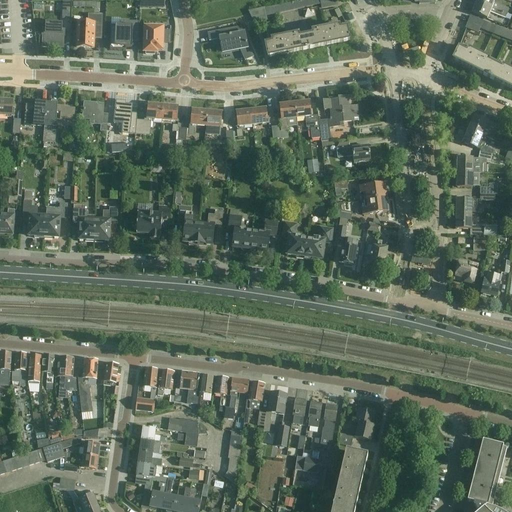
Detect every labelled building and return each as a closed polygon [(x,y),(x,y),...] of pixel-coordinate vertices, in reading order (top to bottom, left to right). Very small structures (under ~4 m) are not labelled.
[(476,0),(476,2),(504,13),(506,8),(493,3),(493,0),(476,0)] [(320,3),(321,4),(322,9),(336,6),(333,1),(320,3)] [(504,13),(491,8),(476,2),(471,14),(486,19),(489,14),(505,20),(507,14),(504,13)] [(251,18),(253,17),(264,15),(263,9),(249,12),(251,18)] [(74,34),(74,43),(76,43),(76,48),(93,49),(94,39),(101,40),(102,16),(88,15),(88,24),(77,23),(77,34),(74,34)] [(254,23),(265,21),(265,16),(264,15),(253,17),(251,18),(254,23)] [(470,18),(468,23),(479,27),(481,22),(470,18)] [(111,26),(109,50),(125,51),(126,48),(132,48),(132,40),(138,40),(139,22),(121,21),(121,27),(111,26)] [(477,32),(479,28),(479,27),(468,23),(466,28),(477,32)] [(41,29),(41,36),(43,37),(43,46),(62,47),(63,38),(65,38),(65,30),(61,29),(61,25),(46,24),(46,29),(41,29)] [(339,27),(332,28),(335,44),(349,41),(346,28),(339,30),(339,27)] [(145,28),(144,52),(146,52),(146,55),(154,55),(154,53),(156,53),(156,51),(162,51),(162,49),(162,44),(170,44),(171,31),(162,31),(163,29),(145,28)] [(332,28),(318,31),(321,47),(335,44),(332,28)] [(230,30),(208,34),(209,41),(220,39),(222,53),(223,57),(241,53),(244,61),(252,58),(248,47),(247,45),(246,45),(246,43),(245,44),(243,34),(231,37),(230,30)] [(312,35),(305,36),(308,49),(321,47),(318,31),(311,32),(312,35)] [(298,35),(291,36),(294,52),(308,49),(305,36),(298,38),(298,35)] [(291,36),(278,39),(281,55),(294,52),(291,36)] [(267,58),(281,55),(278,39),(271,41),(271,43),(264,45),(267,58)] [(488,78),(494,65),(488,62),(489,60),(468,49),(466,52),(458,48),(452,60),(488,78)] [(494,65),(488,78),(511,89),(511,71),(502,66),(501,68),(494,65)] [(331,121),(327,121),(318,122),(320,139),(320,143),(330,142),(329,129),(338,128),(338,124),(353,122),(352,119),(357,119),(356,107),(351,108),(348,108),(347,97),(337,98),(338,102),(336,102),(336,101),(323,102),(324,111),(330,111),(331,121)] [(13,102),(0,100),(0,116),(14,117),(14,109),(12,109),(13,102)] [(309,103),(294,104),(296,119),(305,118),(306,128),(310,128),(311,140),(320,139),(318,122),(317,117),(313,117),(312,111),(310,111),(309,103)] [(106,132),(107,115),(102,115),(103,105),(96,104),(95,106),(84,105),(83,119),(90,119),(90,124),(101,125),(100,132),(106,132)] [(280,114),(278,114),(279,121),(280,128),(281,132),(288,131),(287,128),(297,127),(296,119),(294,104),(279,106),(280,114)] [(128,135),(134,136),(136,121),(136,115),(130,114),(130,110),(131,111),(131,106),(124,105),(123,106),(115,105),(114,118),(123,119),(122,132),(128,133),(128,135)] [(149,137),(151,121),(161,122),(162,106),(148,105),(147,113),(145,113),(144,120),(143,121),(136,121),(134,136),(149,137)] [(33,126),(44,127),(45,107),(34,106),(34,107),(26,106),(24,123),(33,124),(33,126)] [(177,108),(162,106),(161,122),(178,123),(179,116),(177,116),(177,108)] [(74,110),(45,107),(44,127),(43,143),(53,144),(54,138),(55,138),(55,131),(50,131),(51,128),(56,128),(56,126),(72,128),(74,110)] [(265,110),(250,111),(252,126),(269,124),(268,118),(266,118),(265,110)] [(189,126),(205,127),(206,112),(192,111),(191,119),(189,119),(189,126)] [(235,128),(252,126),(250,111),(236,113),(237,121),(235,121),(235,128)] [(221,114),(206,112),(205,127),(222,129),(223,122),(221,122),(221,114)] [(474,117),(468,131),(482,136),(484,131),(488,132),(490,128),(494,130),(495,126),(474,117)] [(173,126),(172,134),(176,134),(176,141),(182,141),(183,130),(177,129),(177,127),(173,126)] [(280,128),(272,128),(272,129),(272,135),(273,140),(279,139),(288,138),(288,131),(281,132),(280,128)] [(183,130),(182,141),(185,142),(185,135),(193,136),(193,130),(189,129),(189,130),(183,130)] [(491,155),(492,151),(486,148),(483,147),(485,143),(480,141),(482,136),(468,131),(462,144),(476,150),(480,151),(479,153),(491,155)] [(348,142),(335,143),(336,149),(337,159),(352,157),(353,165),(357,165),(357,167),(365,166),(364,164),(370,163),(368,148),(351,149),(351,148),(348,148),(348,142)] [(166,155),(180,155),(180,146),(166,145),(166,155)] [(490,161),(491,155),(479,153),(478,159),(472,159),(457,159),(457,174),(472,174),(472,163),(483,164),(483,160),(490,161)] [(277,157),(267,159),(268,166),(278,164),(277,157)] [(317,160),(307,161),(308,174),(318,173),(317,160)] [(472,174),(457,174),(457,188),(472,188),(479,188),(479,174),(472,174)] [(20,208),(22,183),(15,182),(14,190),(3,191),(3,204),(20,208)] [(335,192),(347,190),(346,183),(334,185),(335,192)] [(365,194),(366,202),(386,199),(384,185),(359,188),(360,195),(365,194)] [(34,239),(43,240),(44,218),(37,217),(37,208),(31,207),(32,192),(24,192),(23,216),(29,217),(28,237),(34,237),(34,239)] [(456,215),(471,216),(475,216),(475,210),(477,210),(477,206),(481,206),(481,201),(494,201),(494,195),(480,195),(480,201),(456,200),(456,215)] [(388,213),(386,199),(366,202),(363,202),(364,209),(362,210),(362,217),(388,213)] [(44,218),(43,240),(52,240),(52,238),(58,239),(59,219),(66,219),(67,206),(67,205),(58,205),(58,209),(45,208),(44,218)] [(73,206),(72,221),(79,221),(78,240),(84,241),(84,242),(93,243),(93,221),(94,216),(86,216),(87,211),(84,211),(85,206),(73,206)] [(169,221),(170,208),(158,208),(158,214),(137,213),(136,234),(150,235),(150,240),(158,241),(159,236),(160,236),(161,221),(169,221)] [(188,246),(197,247),(199,224),(191,223),(192,214),(186,213),(186,209),(179,208),(178,222),(184,223),(182,243),(188,244),(188,246)] [(102,222),(93,221),(93,243),(102,243),(102,241),(108,242),(109,222),(116,222),(116,209),(109,209),(109,213),(103,213),(102,222)] [(7,217),(0,216),(0,237),(7,238),(7,235),(12,236),(14,211),(8,211),(7,217)] [(207,225),(199,224),(197,247),(206,248),(206,246),(212,246),(214,226),(221,227),(222,213),(215,212),(214,216),(208,216),(207,225)] [(350,221),(351,215),(339,212),(338,219),(350,221)] [(470,230),(471,229),(471,216),(456,215),(456,230),(470,230)] [(232,248),(249,251),(251,232),(240,231),(242,218),(229,217),(227,231),(234,232),(232,248)] [(264,234),(251,232),(249,251),(267,253),(269,237),(276,238),(278,223),(265,221),(264,234)] [(287,256),(304,258),(307,240),(295,238),(297,226),(284,224),(282,239),(289,239),(287,256)] [(378,234),(380,227),(368,225),(366,232),(378,234)] [(336,240),(343,241),(346,229),(338,228),(336,240)] [(318,241),(307,240),(304,258),(322,261),(324,244),(330,245),(332,231),(319,229),(318,241)] [(471,229),(470,230),(469,236),(474,237),(484,237),(498,237),(498,230),(471,229)] [(473,240),(473,252),(487,252),(487,240),(484,240),(484,237),(474,237),(474,240),(473,240)] [(383,267),(387,249),(380,248),(381,242),(374,240),(372,246),(368,265),(383,267)] [(351,243),(343,241),(339,264),(352,267),(356,249),(350,248),(351,243)] [(501,261),(500,273),(503,274),(507,274),(509,262),(505,262),(501,261)] [(472,285),(475,272),(477,267),(458,262),(455,272),(454,277),(465,279),(464,283),(472,285)] [(498,284),(500,278),(485,274),(481,294),(496,298),(499,285),(498,284)] [(0,381),(9,382),(10,354),(0,353),(0,381)] [(25,371),(26,355),(15,354),(14,370),(14,373),(11,373),(11,378),(11,383),(19,383),(19,387),(24,388),(25,371)] [(39,373),(40,356),(30,355),(28,382),(29,385),(39,385),(39,373)] [(52,384),(54,357),(43,356),(42,373),(47,373),(46,384),(52,384)] [(65,387),(63,387),(65,358),(58,357),(57,377),(61,378),(61,380),(60,380),(60,392),(66,392),(65,387)] [(73,358),(65,358),(63,387),(65,387),(66,392),(77,392),(76,380),(72,378),(73,358)] [(83,370),(77,370),(78,386),(81,414),(92,412),(88,386),(95,386),(95,380),(97,363),(97,362),(96,361),(95,360),(91,360),(90,361),(84,361),(83,370)] [(106,364),(103,387),(112,388),(111,396),(116,396),(120,376),(117,376),(118,366),(106,364)] [(156,389),(158,371),(145,370),(143,388),(151,389),(150,401),(154,401),(156,389)] [(172,391),(174,373),(160,372),(158,389),(158,396),(163,396),(163,390),(172,391)] [(195,398),(198,375),(181,373),(179,389),(187,390),(186,404),(197,405),(197,398),(195,398)] [(210,395),(212,378),(200,376),(197,405),(201,406),(202,394),(210,395)] [(225,396),(227,380),(215,378),(213,395),(225,396)] [(247,395),(249,381),(231,379),(230,393),(229,398),(227,398),(226,409),(234,410),(235,399),(239,399),(240,394),(247,395)] [(247,395),(246,405),(250,405),(249,410),(260,411),(261,403),(264,385),(262,385),(262,384),(258,383),(257,384),(251,383),(250,391),(247,391),(247,395)] [(266,412),(265,414),(265,421),(270,421),(271,414),(283,416),(287,396),(270,393),(267,413),(266,412)] [(153,413),(154,401),(150,401),(136,399),(135,411),(153,413)] [(302,426),(306,402),(295,401),(293,415),(292,425),(302,426)] [(317,429),(321,405),(310,403),(308,417),(309,417),(307,427),(317,429)] [(333,431),(337,407),(326,406),(324,420),(323,430),(333,431)] [(372,426),(375,413),(358,410),(355,423),(358,424),(355,438),(370,441),(374,427),(372,426)] [(92,412),(81,414),(82,421),(93,420),(92,412)] [(265,421),(265,414),(258,413),(257,426),(263,427),(265,421)] [(197,424),(198,436),(206,435),(206,431),(198,424),(197,424)] [(286,447),(289,429),(279,427),(276,446),(286,447)] [(142,428),(141,440),(153,442),(158,442),(164,443),(165,438),(154,437),(155,429),(142,428)] [(96,439),(98,430),(83,433),(83,437),(96,439)] [(61,441),(72,440),(71,431),(60,433),(61,441)] [(339,440),(337,445),(351,448),(353,437),(340,434),(339,440)] [(231,437),(229,447),(240,449),(242,438),(231,437)] [(79,438),(71,441),(73,447),(81,444),(82,438),(79,438)] [(302,454),(301,459),(317,461),(321,440),(314,439),(312,456),(302,454)] [(141,440),(139,452),(159,454),(160,443),(164,444),(164,443),(158,442),(153,442),(141,440)] [(501,511),(500,511),(495,509),(492,508),(506,450),(502,449),(503,446),(482,441),(467,502),(473,503),(476,511),(501,511)] [(28,442),(21,443),(22,453),(29,452),(28,442)] [(84,448),(83,455),(99,458),(100,450),(99,448),(99,445),(82,443),(82,447),(84,448)] [(61,444),(43,450),(47,461),(46,461),(47,463),(64,458),(61,444)] [(43,450),(37,452),(41,463),(46,461),(47,461),(43,450)] [(195,451),(194,458),(204,460),(205,453),(195,451)] [(37,452),(31,453),(35,465),(41,463),(37,452)] [(139,452),(137,464),(150,466),(152,454),(159,455),(159,454),(139,452)] [(353,511),(367,456),(346,452),(331,511),(353,511)] [(31,453),(25,455),(29,467),(35,465),(31,453)] [(25,455),(19,457),(23,469),(29,467),(25,455)] [(98,464),(99,458),(83,455),(81,463),(79,463),(79,468),(96,471),(97,465),(98,464)] [(19,457),(14,459),(17,470),(23,469),(19,457)] [(180,458),(179,467),(192,469),(194,460),(180,458)] [(297,458),(295,471),(315,474),(317,461),(301,459),(297,458)] [(14,459),(8,461),(12,472),(17,470),(14,459)] [(8,461),(2,463),(6,474),(12,472),(8,461)] [(155,467),(150,466),(137,464),(134,485),(145,487),(150,487),(151,481),(161,482),(161,483),(167,484),(167,480),(168,477),(155,475),(156,467),(155,467)] [(190,471),(188,479),(203,481),(204,473),(190,471)] [(236,486),(237,474),(227,472),(224,477),(236,486)] [(317,492),(327,493),(330,473),(320,472),(317,492)] [(212,476),(210,483),(219,485),(221,478),(212,476)] [(60,479),(59,485),(76,488),(77,481),(60,479)] [(160,495),(152,493),(150,508),(161,510),(164,495),(167,484),(161,483),(159,483),(158,487),(161,488),(160,495)] [(79,500),(75,493),(76,488),(59,485),(54,484),(54,490),(67,492),(73,501),(76,511),(83,511),(97,506),(92,495),(79,500)] [(172,511),(176,498),(170,497),(172,485),(167,484),(164,495),(161,510),(166,511),(165,511),(172,511)] [(247,484),(244,489),(253,493),(255,488),(247,484)] [(207,498),(209,487),(203,485),(201,497),(207,498)] [(172,511),(185,511),(188,500),(190,490),(185,489),(183,499),(176,498),(172,511)] [(190,490),(188,500),(185,511),(197,511),(200,503),(193,501),(195,491),(190,490)] [(131,493),(126,497),(130,502),(134,499),(131,493)] [(285,498),(284,507),(292,508),(293,499),(285,498)]
